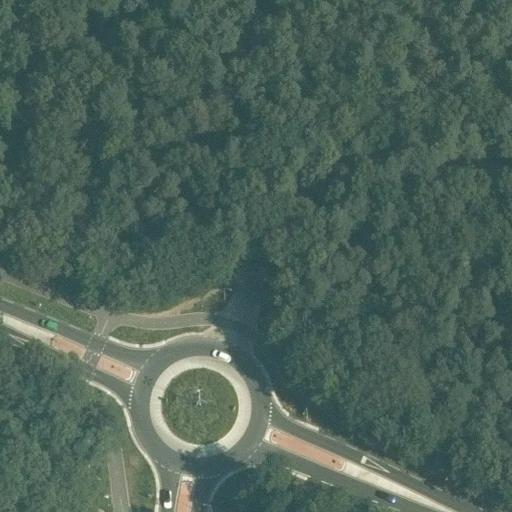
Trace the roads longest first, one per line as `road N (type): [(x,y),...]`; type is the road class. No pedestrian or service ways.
road 1 (primary): [(450,511),(259,414)]
road 2 (primary): [(244,445),(437,511)]
road 3 (primary): [(155,370),(0,309)]
road 4 (primary): [(0,327),(142,406)]
